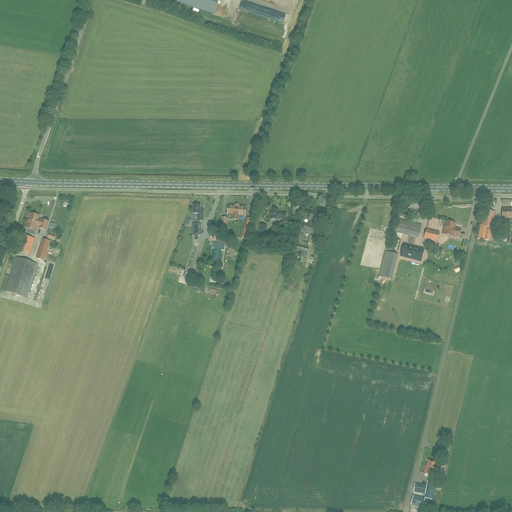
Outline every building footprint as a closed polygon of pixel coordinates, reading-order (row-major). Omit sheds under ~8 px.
[(182,0),(181,4),(213,14),(218,0),(182,0)] [(235,205),(235,206),(228,206),(228,214),(232,215),(232,220),(238,220),(238,215),(244,216),(245,207),(239,207),(239,205),(235,205)] [(201,225),(201,221),(204,221),(204,210),(200,210),(200,206),(194,206),(194,213),(193,213),(193,236),(194,236),(194,240),(199,240),(199,236),(201,236),(201,225)] [(285,219),(286,213),(278,212),(279,210),(271,209),(270,219),(278,220),(278,219),(285,219)] [(319,223),(322,215),(312,211),(309,221),(308,224),(305,224),(303,231),(313,234),(315,227),(313,226),(314,222),(319,223)] [(489,241),(494,213),(485,211),(482,225),(480,225),(478,239),(489,241)] [(36,231),(34,231),(36,226),(40,227),(39,228),(46,230),(49,222),(42,220),(38,219),(39,217),(30,214),(30,215),(29,214),(28,218),(29,218),(27,224),(28,224),(27,229),(29,229),(28,234),(34,236),(36,231)] [(246,219),(245,224),(240,238),(245,239),(251,220),(246,219)] [(419,234),(421,225),(398,219),(396,229),(396,230),(396,228),(419,234)] [(443,234),(447,235),(452,236),(458,238),(461,229),(454,228),(455,224),(453,224),(452,223),(449,222),(448,222),(446,222),(445,227),(444,226),(443,230),(444,230),(443,234)] [(265,241),(267,226),(260,225),(258,241),(265,241)] [(439,232),(426,229),(424,238),(436,242),(439,232)] [(29,255),(34,239),(23,236),(18,251),(29,255)] [(401,240),(394,238),(391,249),(398,251),(401,240)] [(43,260),(49,241),(43,239),(37,258),(43,260)] [(299,253),(306,256),(309,248),(298,244),(297,248),(301,250),(299,253)] [(401,254),(422,259),(424,249),(404,244),(401,254)] [(221,260),(222,250),(214,249),(213,259),(221,260)] [(379,276),(388,279),(395,254),(385,252),(379,276)] [(26,298),(37,264),(16,257),(5,291),(26,298)] [(433,476),(433,473),(437,474),(440,475),(441,470),(442,469),(443,468),(444,468),(444,466),(443,465),(442,464),(441,464),(439,465),(437,465),(436,465),(435,464),(435,463),(428,461),(426,469),(425,469),(424,473),(433,476)] [(425,494),(426,485),(415,483),(414,492),(425,494)] [(436,484),(429,483),(425,498),(432,500),(436,484)] [(422,508),(425,498),(413,495),(411,505),(422,508)]
